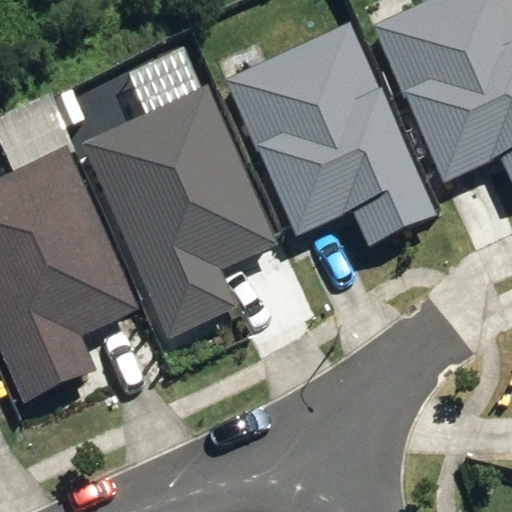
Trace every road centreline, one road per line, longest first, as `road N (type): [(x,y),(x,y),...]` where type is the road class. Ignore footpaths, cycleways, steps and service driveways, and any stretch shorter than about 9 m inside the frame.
road 1 (residential): [(122,511),(323,417)]
road 2 (residential): [(323,417),(429,338)]
